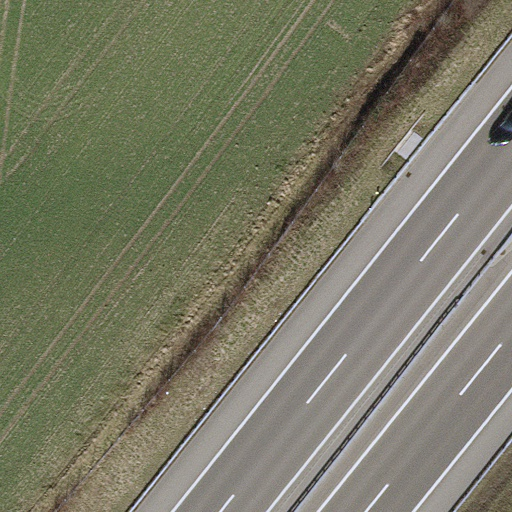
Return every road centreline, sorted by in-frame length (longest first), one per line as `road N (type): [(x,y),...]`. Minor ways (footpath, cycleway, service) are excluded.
road 1 (motorway): [(511,151),(224,511)]
road 2 (motorway): [(369,511),(511,336)]
